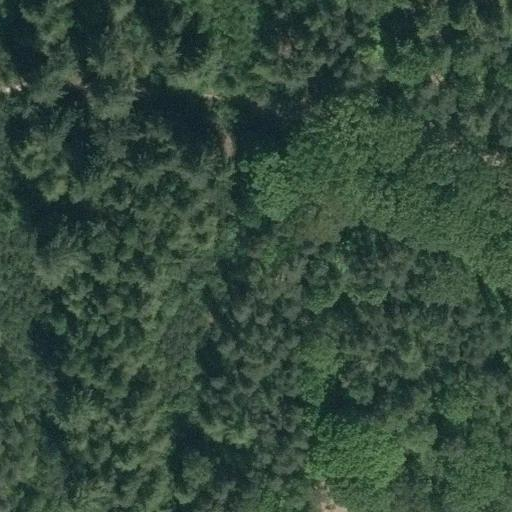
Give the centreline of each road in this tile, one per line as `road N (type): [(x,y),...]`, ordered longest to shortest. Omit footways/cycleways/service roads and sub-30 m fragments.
road 1 (track): [(0,87),(95,87),(511,150)]
road 2 (track): [(418,0),(246,108)]
